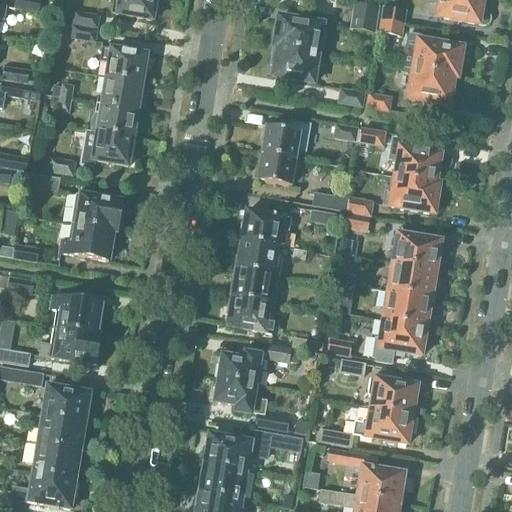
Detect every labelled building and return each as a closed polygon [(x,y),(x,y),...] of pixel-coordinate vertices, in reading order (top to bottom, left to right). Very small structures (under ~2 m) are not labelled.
[(26,0),(15,0),(13,10),(39,15),(41,3),(26,0)] [(114,2),(111,17),(152,23),(154,10),(156,10),(158,0),(118,0),(118,3),(114,2)] [(430,7),(428,17),(482,26),(483,26),(483,27),(484,26),(485,26),(486,26),(487,26),(487,25),(488,25),(488,24),(489,23),(489,22),(489,21),(490,21),(490,20),(490,19),(489,18),(489,17),(488,16),(487,15),(486,14),(485,14),(484,13),(486,0),(439,0),(439,5),(435,5),(434,8),(430,7)] [(354,5),(352,18),(375,22),(378,9),(354,5)] [(383,10),(381,23),(403,27),(405,14),(383,10)] [(74,15),(72,27),(96,31),(98,19),(74,15)] [(352,18),(350,30),(373,34),(375,22),(352,18)] [(278,20),(273,49),(317,57),(322,27),(278,20)] [(381,23),(379,37),(401,40),(403,27),(381,23)] [(72,27),(70,40),(94,43),(96,31),(72,27)] [(409,36),(403,71),(412,73),(457,81),(462,50),(431,45),(432,39),(409,36)] [(100,59),(99,64),(108,66),(106,81),(141,87),(142,82),(145,82),(147,71),(144,71),(146,57),(101,49),(100,59)] [(273,49),(270,66),(273,67),(271,79),(313,86),(317,57),(273,49)] [(4,70),(1,83),(2,83),(2,84),(25,88),(25,87),(26,87),(28,74),(4,70)] [(412,73),(407,101),(452,109),(452,110),(453,110),(454,110),(455,110),(456,109),(457,109),(457,108),(458,108),(459,107),(460,106),(460,105),(460,104),(460,103),(460,102),(459,101),(459,100),(458,99),(457,99),(457,98),(456,98),(455,98),(454,98),(457,81),(412,73)] [(97,99),(95,108),(137,115),(139,100),(142,100),(144,89),(141,89),(141,87),(106,81),(103,100),(97,99)] [(1,84),(0,90),(0,97),(6,99),(23,101),(38,104),(40,91),(25,88),(2,84),(1,84)] [(60,85),(57,101),(69,103),(70,101),(72,88),(60,85)] [(340,92),(337,105),(361,110),(363,96),(342,92),(340,92)] [(368,96),(366,109),(388,113),(391,100),(378,98),(368,96)] [(56,109),(55,114),(67,116),(69,103),(57,101),(56,109)] [(91,121),(90,129),(91,134),(132,141),(133,137),(136,137),(137,126),(135,126),(137,115),(95,108),(94,116),(91,121)] [(262,145),(260,157),(298,163),(300,153),(305,154),(309,127),(292,124),(290,134),(265,130),(265,132),(263,131),(261,145),(262,145)] [(335,127),(332,141),(355,145),(357,132),(357,131),(335,127)] [(360,133),(358,145),(382,149),(384,136),(360,132),(360,133)] [(84,149),(81,166),(93,168),(93,163),(96,163),(99,164),(128,169),(130,155),(132,155),(134,145),(132,144),(132,141),(91,134),(86,134),(84,149)] [(392,141),(389,162),(397,163),(394,179),(439,187),(442,170),(443,170),(446,170),(448,169),(450,166),(450,164),(449,161),(448,159),(445,158),(440,157),(413,153),(412,153),(414,145),(392,141)] [(0,170),(11,172),(25,174),(27,160),(0,155),(0,170)] [(257,167),(255,181),(256,181),(256,183),(290,189),(293,173),(296,174),(298,163),(260,157),(258,168),(257,167)] [(50,161),(48,174),(72,179),(75,165),(50,161)] [(0,184),(9,186),(24,188),(26,175),(11,172),(0,170),(0,184)] [(26,175),(24,188),(57,194),(60,181),(26,175)] [(385,195),(383,208),(434,216),(439,187),(394,179),(392,196),(385,195)] [(314,196),(311,209),(345,214),(347,201),(314,196)] [(75,197),(70,227),(114,234),(117,235),(117,233),(120,233),(125,208),(122,207),(122,205),(75,197)] [(348,201),(346,214),(368,218),(370,219),(372,205),(348,201)] [(16,215),(1,212),(0,220),(0,236),(12,238),(16,215)] [(240,226),(238,240),(240,243),(283,251),(286,235),(289,235),(291,221),(266,217),(266,216),(257,214),(257,215),(245,213),(243,226),(240,226)] [(310,213),(308,224),(338,229),(340,218),(310,213)] [(346,214),(343,231),(367,235),(369,221),(368,221),(368,218),(346,214)] [(62,244),(60,256),(108,265),(111,250),(114,251),(117,235),(114,234),(70,227),(67,245),(62,244)] [(396,237),(393,254),(396,255),(394,266),(436,273),(436,271),(438,272),(441,257),(439,257),(439,254),(440,244),(438,243),(436,241),(433,241),(430,242),(423,241),(423,239),(414,238),(414,240),(396,237)] [(236,256),(233,271),(279,278),(283,251),(240,243),(239,244),(239,245),(242,246),(241,253),(240,253),(237,254),(238,255),(237,255),(236,256)] [(0,248),(0,259),(4,260),(13,261),(14,251),(0,248)] [(14,251),(13,261),(36,265),(38,252),(15,248),(14,251)] [(293,251),(291,260),(303,262),(305,253),(293,251)] [(392,269),(387,294),(434,301),(436,286),(434,285),(436,273),(394,266),(394,269),(392,269)] [(229,299),(229,301),(266,307),(274,308),(279,278),(233,271),(231,286),(232,287),(232,288),(231,289),(232,290),(234,291),(233,299),(231,298),(229,299)] [(339,276),(337,285),(353,288),(355,279),(339,276)] [(0,295),(7,297),(7,294),(10,280),(1,278),(0,278),(0,295)] [(10,280),(7,294),(31,298),(33,284),(10,280)] [(337,285),(335,297),(351,300),(353,288),(337,285)] [(387,294),(383,323),(427,330),(429,317),(431,317),(434,301),(387,294)] [(53,300),(51,312),(57,313),(54,330),(96,337),(100,338),(103,322),(100,322),(102,308),(53,300)] [(285,300),(283,308),(296,310),(297,302),(285,300)] [(228,302),(225,316),(228,317),(226,330),(238,332),(238,333),(246,334),(247,333),(271,337),(274,323),(271,322),(274,308),(266,307),(229,301),(228,302)] [(375,338),(372,359),(376,359),(375,363),(391,365),(393,354),(395,354),(395,356),(403,357),(403,356),(410,357),(412,359),(417,360),(419,358),(421,359),(422,353),(423,345),(426,346),(428,331),(427,331),(427,330),(383,323),(382,323),(384,324),(382,339),(375,338)] [(40,353),(39,358),(95,368),(96,365),(99,366),(101,353),(103,341),(100,340),(100,338),(96,337),(54,330),(51,347),(41,346),(40,353)] [(292,340),(290,351),(297,352),(301,353),(320,356),(321,353),(322,345),(292,340)] [(326,353),(326,355),(349,359),(350,353),(351,345),(328,342),(326,353)] [(266,353),(265,361),(288,365),(289,363),(290,353),(290,351),(267,347),(266,353)] [(0,364),(27,370),(30,356),(11,353),(0,351),(0,364)] [(221,357),(217,381),(255,387),(260,357),(244,355),(243,360),(221,357)] [(340,362),(338,376),(362,380),(364,366),(340,362)] [(0,368),(0,381),(40,389),(42,377),(0,368)] [(369,380),(366,394),(371,395),(369,411),(414,418),(417,400),(414,400),(416,388),(405,386),(405,384),(394,382),(394,384),(369,380)] [(217,381),(213,404),(235,408),(234,414),(250,417),(251,414),(256,415),(254,429),(277,432),(286,434),(289,420),(279,418),(265,416),(263,416),(265,404),(253,402),(255,387),(217,381)] [(43,400),(40,418),(84,426),(87,423),(90,408),(87,408),(89,395),(77,393),(77,392),(68,391),(68,392),(44,388),(41,400),(43,400)] [(320,431),(317,445),(350,450),(352,438),(384,443),(384,445),(394,446),(395,445),(406,447),(408,435),(411,435),(414,418),(369,411),(366,426),(361,425),(361,426),(354,425),(352,437),(320,431)] [(15,421),(15,422),(28,424),(30,415),(17,413),(17,414),(15,421)] [(40,418),(35,446),(82,455),(84,440),(82,437),(83,436),(82,434),(79,434),(81,428),(84,428),(85,427),(84,426),(40,418)] [(203,449),(200,463),(202,466),(201,467),(245,474),(248,457),(262,459),(266,456),(268,448),(270,435),(253,433),(251,444),(228,440),(228,439),(220,438),(220,439),(207,437),(205,449),(203,449)] [(274,436),(272,449),(290,453),(300,454),(302,440),(293,439),(274,436)] [(26,444),(22,464),(32,465),(30,474),(75,482),(76,481),(75,480),(72,479),(73,473),(76,473),(78,472),(77,471),(80,468),(82,455),(35,446),(26,444)] [(327,453),(325,464),(349,468),(359,470),(357,482),(359,483),(356,498),(397,506),(398,505),(401,506),(403,492),(400,491),(403,476),(386,473),(387,472),(378,470),(378,472),(371,471),(373,459),(351,455),(327,451),(327,453)] [(197,480),(195,495),(241,503),(245,474),(201,467),(202,469),(205,470),(204,476),(201,476),(199,477),(200,479),(197,480)] [(0,511),(9,511),(11,502),(49,509),(49,511),(57,511),(57,510),(68,511),(69,511),(72,500),(74,501),(77,486),(75,482),(30,474),(27,490),(13,488),(12,495),(0,493),(0,511)] [(317,505),(317,506),(352,511),(396,511),(397,506),(356,498),(323,493),(319,493),(319,494),(317,505)] [(239,511),(241,503),(195,495),(192,510),(193,511),(239,511)]
